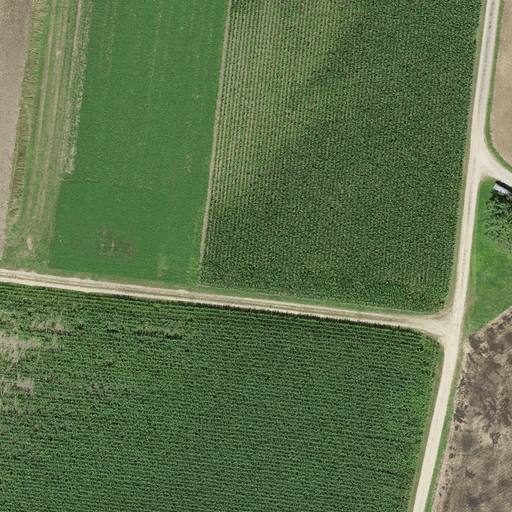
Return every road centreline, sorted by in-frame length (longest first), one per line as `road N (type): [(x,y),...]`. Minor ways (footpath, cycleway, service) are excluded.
road 1 (track): [(0,274),(424,325),(450,342),(492,0)]
road 2 (track): [(450,342),(416,511)]
